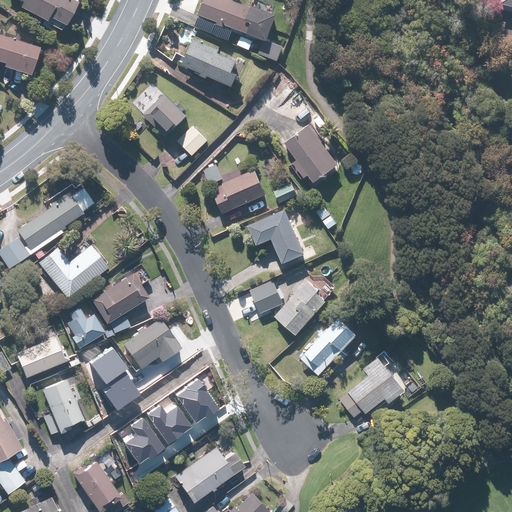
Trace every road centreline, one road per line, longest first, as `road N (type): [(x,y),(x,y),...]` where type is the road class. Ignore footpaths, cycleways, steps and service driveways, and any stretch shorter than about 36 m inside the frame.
road 1 (residential): [(65,118),(158,203),(193,253),(257,394),(291,435)]
road 2 (residential): [(65,118),(140,0)]
